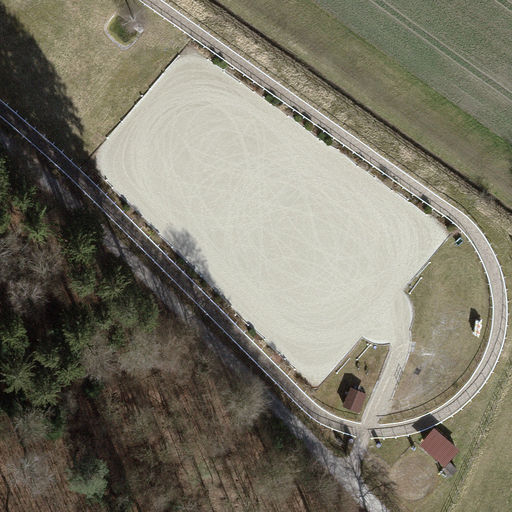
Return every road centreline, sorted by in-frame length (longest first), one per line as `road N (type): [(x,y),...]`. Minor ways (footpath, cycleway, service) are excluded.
road 1 (unknown): [(149,0),(456,219),(492,267),(501,307),(495,347),(463,398),(429,420),(389,430),(318,413)]
road 2 (track): [(383,511),(0,141)]
road 3 (unknown): [(304,402),(0,109)]
